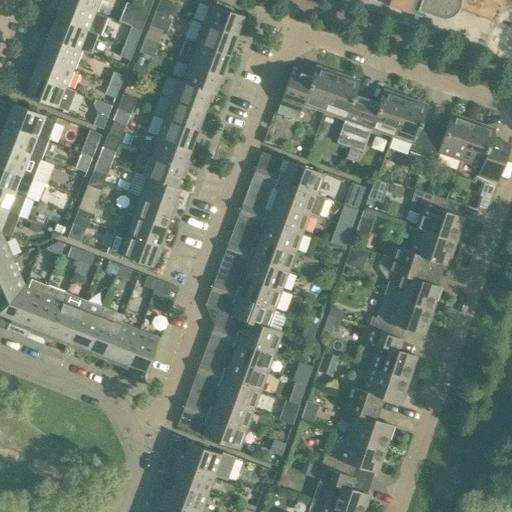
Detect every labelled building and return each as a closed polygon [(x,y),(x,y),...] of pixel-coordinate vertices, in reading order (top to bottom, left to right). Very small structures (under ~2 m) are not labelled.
[(63,0),(61,0),(55,18),(88,31),(99,36),(106,17),(95,12),(63,0)] [(63,0),(95,12),(100,0),(63,0)] [(152,0),(141,0),(139,7),(148,11),(153,0),(152,0)] [(160,0),(159,0),(157,7),(170,12),(173,5),(160,0)] [(388,0),(387,5),(408,13),(409,13),(424,18),(426,14),(438,19),(440,19),(442,20),(446,19),(448,19),(449,18),(451,18),(453,17),(454,16),(457,13),(458,12),(459,10),(460,9),(460,7),(461,5),(461,3),(461,2),(461,0),(388,0)] [(210,4),(202,24),(235,36),(243,16),(210,4)] [(139,7),(134,19),(144,22),(148,11),(139,7)] [(157,7),(149,25),(166,32),(170,21),(167,19),(170,12),(157,7)] [(55,18),(47,37),(81,50),(88,31),(55,18)] [(202,24),(195,43),(228,55),(235,36),(202,24)] [(131,26),(124,45),(134,49),(141,30),(131,26)] [(47,37),(40,56),(73,69),(81,50),(47,37)] [(145,38),(142,45),(155,50),(158,43),(145,38)] [(185,39),(178,58),(188,62),(221,74),(228,55),(195,43),(185,39)] [(124,45),(119,57),(129,60),(134,49),(124,45)] [(142,45),(139,52),(152,57),(155,50),(142,45)] [(40,56),(32,75),(66,88),(73,69),(40,56)] [(188,62),(182,81),(181,81),(211,92),(211,93),(214,94),(221,74),(188,62)] [(134,64),(131,71),(145,77),(148,69),(134,64)] [(290,78),(277,113),(297,120),(303,105),(323,112),(337,73),(315,66),(308,85),(290,78)] [(113,72),(109,83),(119,87),(123,76),(113,72)] [(337,73),(323,112),(344,120),(336,143),(349,147),(364,104),(353,100),(359,81),(337,73)] [(32,75),(25,95),(67,112),(75,92),(66,88),(32,75)] [(178,79),(171,99),(204,111),(211,93),(211,92),(181,81),(182,81),(178,79)] [(109,83),(105,95),(114,98),(119,87),(109,83)] [(349,147),(345,158),(355,162),(359,151),(362,152),(370,129),(391,136),(405,97),(383,90),(376,109),(364,104),(349,147)] [(123,94),(120,102),(133,107),(136,100),(123,94)] [(405,97),(391,136),(412,143),(409,151),(422,156),(432,128),(420,124),(427,105),(405,97)] [(171,99),(164,118),(197,130),(204,111),(171,99)] [(120,102),(117,109),(130,114),(133,107),(120,102)] [(12,104),(5,124),(48,141),(55,121),(12,104)] [(97,114),(93,125),(102,129),(107,118),(97,114)] [(432,128),(422,156),(436,161),(438,153),(459,160),(473,121),(451,114),(444,133),(432,128)] [(164,118),(157,137),(190,149),(197,130),(164,118)] [(473,121),(459,160),(480,168),(477,175),(497,183),(510,145),(492,139),(495,129),(473,121)] [(5,124),(0,135),(0,143),(40,160),(48,141),(5,124)] [(108,132),(105,140),(118,145),(121,138),(108,132)] [(157,137),(150,157),(183,169),(190,149),(157,137)] [(105,140),(102,147),(115,152),(118,145),(105,140)] [(0,143),(0,165),(33,179),(40,160),(0,143)] [(150,157),(143,176),(146,178),(146,177),(176,188),(176,187),(183,169),(150,157)] [(266,180),(275,184),(279,185),(280,181),(316,194),(324,175),(288,161),(284,172),(280,171),(278,175),(269,172),(266,180)] [(0,165),(0,187),(26,198),(33,179),(0,165)] [(256,167),(253,176),(266,180),(269,172),(256,167)] [(93,171),(90,178),(103,183),(106,176),(93,171)] [(146,178),(139,196),(173,208),(180,188),(176,187),(176,188),(146,177),(146,178)] [(90,178),(87,185),(100,190),(103,183),(90,178)] [(277,190),(273,200),(309,214),(316,194),(280,181),(279,185),(275,184),(273,189),(277,190)] [(0,187),(0,209),(18,217),(26,198),(0,187)] [(412,188),(408,200),(424,206),(417,229),(455,241),(459,231),(460,232),(465,219),(436,209),(440,198),(412,188)] [(128,192),(121,211),(132,215),(166,227),(173,208),(139,196),(128,192)] [(492,198),(481,194),(475,209),(487,213),(492,198)] [(346,197),(343,205),(357,209),(359,202),(346,197)] [(251,219),(261,222),(265,224),(266,219),(302,233),(309,214),(273,200),(270,211),(266,209),(264,214),(255,210),(251,219)] [(242,205),(239,214),(251,219),(255,210),(242,205)] [(0,209),(0,231),(1,232),(11,236),(18,217),(0,209)] [(78,209),(75,216),(88,221),(91,214),(78,209)] [(132,215),(125,234),(159,247),(166,227),(132,215)] [(75,216),(72,223),(86,228),(88,221),(75,216)] [(263,228),(259,239),(295,252),(302,233),(266,219),(265,224),(261,222),(259,227),(263,228)] [(393,246),(389,258),(416,267),(420,256),(449,266),(453,252),(452,252),(455,241),(417,229),(409,252),(393,246)] [(0,264),(13,259),(1,233),(1,232),(0,231),(0,264)] [(125,234),(118,254),(151,266),(159,247),(125,234)] [(241,249),(237,257),(247,261),(251,262),(252,258),(288,271),(295,252),(259,239),(255,249),(252,248),(250,252),(241,249)] [(59,243),(45,250),(58,256),(63,245),(59,243)] [(228,244),(224,252),(237,257),(241,249),(228,244)] [(71,247),(67,257),(78,261),(82,251),(71,247)] [(82,251),(78,261),(90,265),(93,255),(82,251)] [(380,255),(375,268),(384,281),(386,281),(381,294),(432,311),(435,301),(437,301),(441,288),(413,278),(416,267),(389,258),(380,255)] [(249,266),(245,277),(281,290),(288,271),(252,258),(251,262),(247,261),(245,265),(249,266)] [(0,264),(0,314),(12,319),(25,286),(24,285),(13,259),(0,264)] [(109,261),(105,271),(116,276),(120,266),(109,261)] [(120,266),(116,276),(128,280),(131,270),(120,266)] [(147,276),(143,286),(154,290),(158,280),(147,276)] [(223,295),(233,299),(237,300),(238,296),(274,309),(281,290),(245,277),(241,287),(238,286),(236,290),(226,287),(223,295)] [(25,286),(12,319),(16,321),(15,323),(17,327),(29,331),(47,285),(28,278),(25,286)] [(158,280),(154,290),(166,295),(169,285),(158,280)] [(214,282),(210,291),(223,295),(226,287),(214,282)] [(47,285),(29,331),(41,336),(44,334),(45,332),(50,334),(66,293),(47,285)] [(67,346),(82,308),(85,300),(66,293),(50,334),(54,336),(53,338),(55,341),(67,346)] [(369,316),(365,327),(393,336),(397,325),(425,335),(430,322),(428,321),(432,311),(381,294),(374,317),(369,316)] [(235,305),(231,316),(245,321),(245,320),(267,328),(274,309),(238,296),(237,300),(233,299),(231,303),(235,305)] [(82,308),(67,346),(79,351),(82,349),(83,347),(88,349),(104,308),(85,300),(82,308)] [(104,308),(88,349),(92,350),(91,353),(93,356),(105,361),(120,323),(123,315),(104,308)] [(241,331),(238,339),(275,353),(282,333),(267,328),(245,320),(245,321),(241,331)] [(120,323),(105,361),(117,365),(120,364),(121,362),(126,363),(139,330),(120,323)] [(214,325),(210,334),(223,339),(226,330),(214,325)] [(365,327),(361,339),(377,344),(370,367),(408,380),(411,370),(413,371),(418,357),(389,348),(393,336),(365,327)] [(139,330),(126,363),(130,365),(129,368),(131,371),(144,376),(159,338),(139,330)] [(235,348),(231,359),(267,372),(275,353),(238,339),(237,344),(233,342),(231,347),(235,348)] [(209,377),(219,381),(223,382),(224,378),(260,391),(267,372),(231,359),(227,369),(224,368),(222,372),(212,368),(209,377)] [(200,364),(196,372),(209,377),(212,368),(200,364)] [(346,385),(342,396),(369,406),(373,395),(402,404),(406,391),(404,390),(408,380),(370,367),(362,390),(346,385)] [(221,386),(217,397),(253,410),(260,391),(224,378),(223,382),(219,381),(217,385),(221,386)] [(342,396),(338,408),(354,413),(346,436),(384,450),(388,439),(390,440),(394,427),(366,417),(369,406),(342,396)] [(195,415),(205,419),(209,420),(210,416),(246,429),(253,410),(217,397),(213,407),(210,406),(208,410),(198,407),(195,415)] [(185,402),(182,411),(195,415),(198,407),(185,402)] [(207,425),(203,436),(239,449),(246,429),(210,416),(209,420),(205,419),(203,423),(207,425)] [(322,454),(318,466),(346,475),(350,464),(378,474),(383,460),(381,460),(384,450),(346,436),(338,460),(322,454)] [(166,458),(215,475),(227,480),(236,457),(222,452),(221,455),(188,443),(185,453),(170,448),(166,458)] [(166,458),(162,468),(178,473),(174,482),(208,495),(215,475),(166,458)] [(312,502),(323,506),(340,511),(363,511),(364,509),(366,509),(371,496),(342,486),(346,475),(318,466),(314,477),(320,479),(312,502)] [(156,486),(152,496),(196,511),(201,511),(208,495),(174,482),(171,492),(156,486)] [(196,511),(152,496),(148,506),(163,511),(196,511)]
